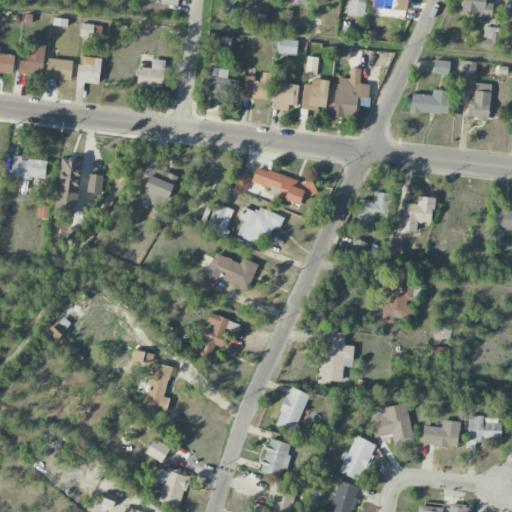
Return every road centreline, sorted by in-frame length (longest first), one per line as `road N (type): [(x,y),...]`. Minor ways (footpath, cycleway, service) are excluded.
road 1 (residential): [(215,511),(249,407),(365,152)]
road 2 (tertiary): [(365,152),(0,105)]
road 3 (residential): [(365,152),(436,0)]
road 4 (tertiary): [(511,167),(365,152)]
road 5 (residential): [(390,511),(396,485),(413,477),(504,490)]
road 6 (residential): [(182,128),(197,0)]
